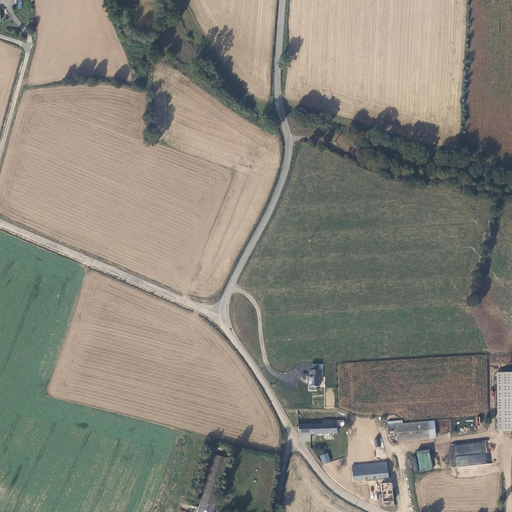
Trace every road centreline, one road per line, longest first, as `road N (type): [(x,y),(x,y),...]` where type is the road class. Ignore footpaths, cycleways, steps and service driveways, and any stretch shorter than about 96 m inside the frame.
road 1 (tertiary): [(224,315),(232,280),(276,194),(290,139),(277,96),(282,0)]
road 2 (tertiary): [(377,511),(313,465),(224,315)]
road 3 (tertiary): [(224,315),(0,222)]
road 4 (unknown): [(227,292),(253,301),(272,371),(292,376),(305,367)]
